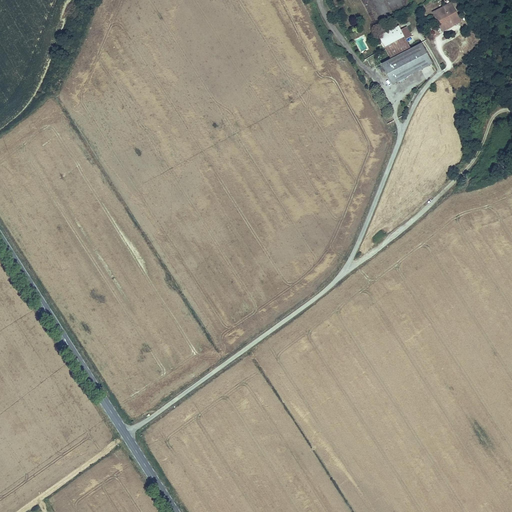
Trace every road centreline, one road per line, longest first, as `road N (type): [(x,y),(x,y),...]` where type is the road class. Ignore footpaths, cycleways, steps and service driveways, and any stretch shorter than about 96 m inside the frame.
road 1 (unclassified): [(125,435),(346,267),(418,96),(436,75)]
road 2 (track): [(346,267),(438,196),(468,166),(495,110),(511,106)]
road 3 (secondary): [(125,435),(0,235)]
